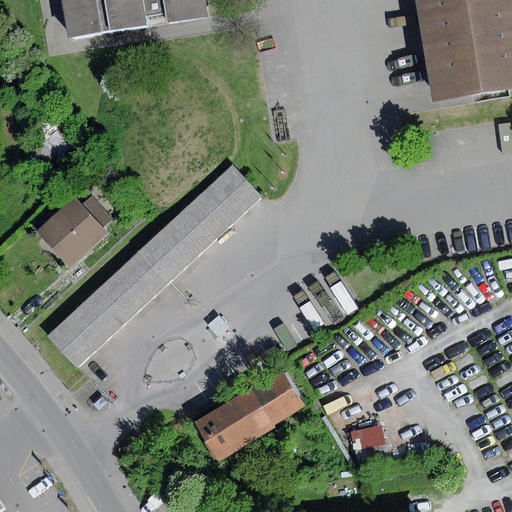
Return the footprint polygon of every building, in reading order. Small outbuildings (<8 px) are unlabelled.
[(60,0),(67,39),(147,26),(145,15),(167,12),(169,23),(207,17),(204,0),(60,0)] [(511,0),(419,0),(436,100),(511,87),(511,0)] [(41,97),(26,110),(40,126),(55,114),(41,97)] [(57,130),(44,143),(59,159),(73,146),(57,130)] [(55,158),(42,144),(28,157),(42,171),(55,158)] [(234,165),(51,338),(81,370),(265,198),(234,165)] [(74,197),(37,232),(72,268),(108,233),(74,197)] [(284,372),(251,392),(272,426),(305,406),(284,372)] [(250,390),(195,423),(218,461),(273,428),(272,426),(251,392),(250,390)]
